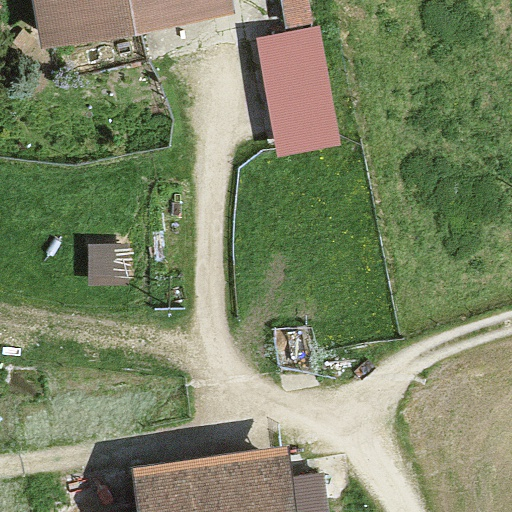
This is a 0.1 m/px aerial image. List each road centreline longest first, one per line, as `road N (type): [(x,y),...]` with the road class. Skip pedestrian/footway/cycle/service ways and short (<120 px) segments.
road 1 (track): [(213,356),(138,347),(0,303)]
road 2 (track): [(342,420),(411,365),(511,325)]
